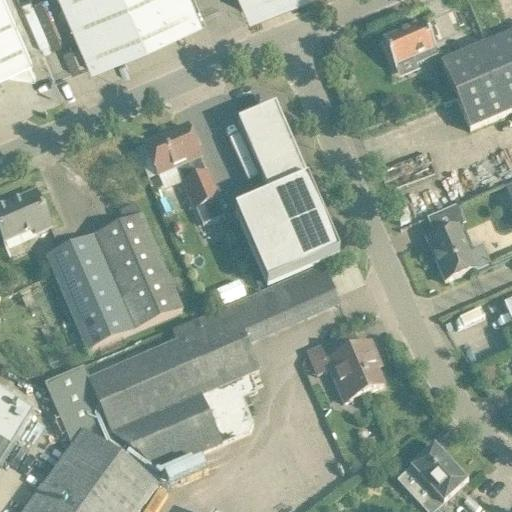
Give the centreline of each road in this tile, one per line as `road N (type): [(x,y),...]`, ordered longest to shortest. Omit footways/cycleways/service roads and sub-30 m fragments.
road 1 (unclassified): [(284,33),(411,326),(511,461)]
road 2 (unclassified): [(284,33),(0,158)]
